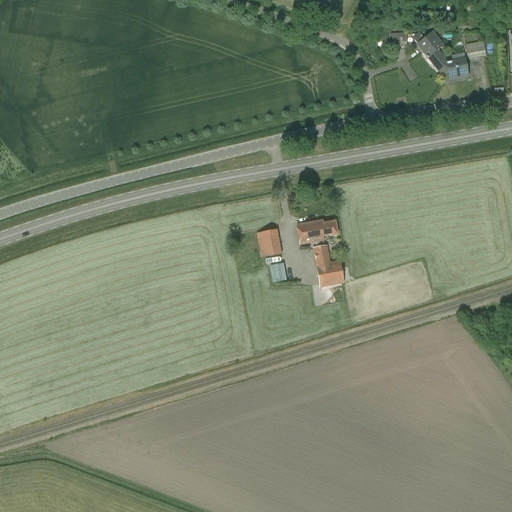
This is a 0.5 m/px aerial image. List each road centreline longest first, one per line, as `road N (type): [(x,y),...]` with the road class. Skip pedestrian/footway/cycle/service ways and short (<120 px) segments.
road 1 (secondary): [(0,240),(196,184),(511,128)]
road 2 (unclassified): [(373,120),(0,216)]
road 3 (unclassified): [(373,120),(367,79),(340,35),(257,0)]
road 4 (unclassified): [(511,100),(373,120)]
